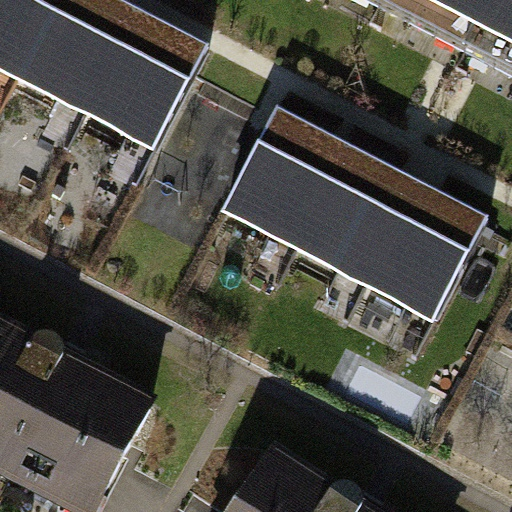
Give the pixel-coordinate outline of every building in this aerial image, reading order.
[(0,0),(0,71),(19,81),(60,0),(0,0)] [(60,0),(19,81),(88,117),(141,15),(111,0),(60,0)] [(511,0),(375,0),(511,70),(511,0)] [(211,52),(141,15),(88,117),(158,153),(211,52)] [(299,253),(351,151),(281,115),(229,217),(299,253)] [(299,253),(369,290),(420,187),(351,151),(299,253)] [(491,223),(420,187),(369,290),(404,307),(438,325),(491,223)] [(35,344),(0,326),(0,468),(83,511),(98,511),(154,407),(67,361),(68,355),(68,350),(66,345),(63,341),(58,337),(52,335),(47,335),(41,337),(38,339),(35,344)] [(332,493),(274,457),(238,511),(362,511),(365,507),(365,502),(363,497),(360,492),(356,488),(350,486),(345,485),(339,487),(336,489),(332,493)]
